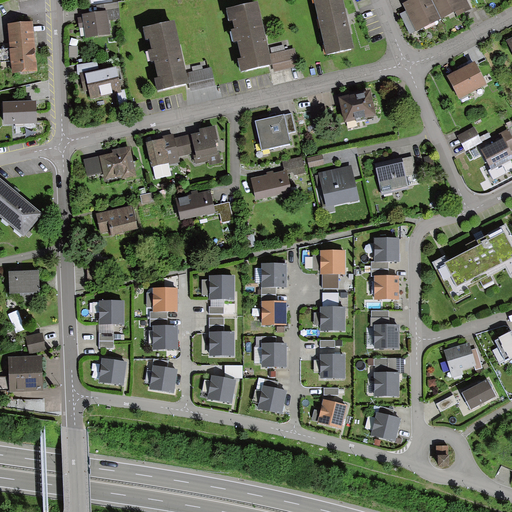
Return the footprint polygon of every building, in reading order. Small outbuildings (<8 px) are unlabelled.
[(313,0),(327,57),(355,50),(343,0),(313,0)] [(412,0),(404,4),(403,5),(417,32),(455,13),(457,17),(472,10),(467,0),(412,0)] [(118,3),(99,6),(100,13),(107,12),(109,21),(120,19),(118,3)] [(241,73),(273,66),(270,54),(259,3),(226,10),(229,24),(233,23),(234,31),(231,31),(234,44),(238,43),(242,60),(238,61),(241,73)] [(100,13),(82,15),(82,18),(78,18),(79,29),(84,28),(86,38),(111,35),(109,21),(107,12),(100,13)] [(416,32),(406,12),(400,15),(410,35),(416,32)] [(158,93),(190,86),(187,73),(175,22),(143,30),(146,43),(149,42),(151,50),(148,51),(151,63),(155,63),(159,79),(155,80),(158,93)] [(33,23),(8,25),(12,75),(38,73),(33,23)] [(78,46),(69,47),(69,58),(78,58),(78,46)] [(295,48),(270,54),(273,66),(275,73),(299,67),(295,48)] [(96,72),(99,71),(97,62),(77,66),(77,76),(81,75),(80,73),(96,70),(96,72)] [(96,70),(80,73),(81,75),(84,92),(89,91),(91,100),(117,94),(122,93),(121,91),(116,67),(99,71),(96,72),(96,70)] [(212,68),(187,73),(190,86),(191,92),(216,86),(212,68)] [(450,80),(461,100),(485,88),(474,68),(450,80)] [(122,93),(117,94),(120,107),(128,105),(125,90),(121,91),(122,93)] [(342,103),(347,125),(375,118),(369,96),(342,103)] [(13,103),(14,126),(37,125),(36,102),(13,103)] [(330,126),(326,110),(314,113),(317,129),(330,126)] [(256,122),(262,150),(290,144),(288,133),(295,132),(291,114),(256,122)] [(220,142),(216,127),(198,132),(199,135),(185,138),(190,157),(197,155),(199,166),(210,163),(211,167),(225,164),(223,153),(218,154),(216,143),(220,142)] [(460,140),(466,152),(481,144),(475,132),(460,140)] [(483,157),(492,173),(511,162),(511,157),(509,152),(511,151),(511,138),(509,133),(494,141),(498,148),(483,157)] [(164,144),(148,147),(156,181),(170,178),(168,167),(181,164),(180,159),(189,157),(185,138),(175,140),(174,135),(163,138),(164,144)] [(103,174),(105,181),(121,177),(122,180),(137,177),(130,147),(112,151),(113,154),(84,160),(87,177),(103,174)] [(377,169),(384,196),(409,190),(406,178),(418,175),(414,156),(402,159),(403,163),(393,166),(377,169)] [(434,156),(427,158),(429,169),(436,168),(434,156)] [(305,173),(302,157),(283,161),(285,170),(287,170),(288,172),(294,171),(295,175),(305,173)] [(324,166),(322,159),(309,161),(311,169),(324,166)] [(267,174),(251,178),(256,199),(292,191),(288,172),(287,170),(274,173),(274,171),(269,172),(266,173),(267,174)] [(321,178),(328,208),(358,202),(351,171),(347,172),(321,178)] [(0,218),(24,239),(43,216),(0,180),(0,218)] [(177,201),(182,222),(218,215),(213,193),(199,196),(199,193),(192,195),(193,198),(177,201)] [(217,208),(222,226),(233,223),(229,205),(217,208)] [(100,217),(104,234),(110,233),(112,238),(138,232),(133,210),(100,217)] [(444,256),(433,262),(455,302),(472,292),(468,286),(479,280),(482,286),(495,279),(492,272),(506,266),(511,276),(511,275),(511,236),(506,225),(480,238),(467,245),(469,250),(449,261),(447,261),(444,256)] [(398,242),(373,241),(373,265),(397,266),(398,242)] [(345,253),(321,253),(320,276),(345,277),(345,253)] [(286,267),(261,266),(261,290),(285,291),(286,267)] [(9,273),(10,295),(40,294),(39,271),(9,273)] [(236,279),(211,279),(211,303),(235,303),(236,279)] [(397,280),(373,279),(372,303),(397,304),(397,280)] [(180,291),(155,291),(155,315),(181,315),(180,291)] [(125,303),(101,303),(101,327),(126,327),(125,303)] [(285,305),(261,304),(260,327),(285,328),(285,305)] [(7,311),(20,327),(28,320),(15,305),(7,311)] [(345,311),(320,310),(320,333),(344,334),(345,311)] [(373,311),(373,326),(392,326),(392,311),(373,311)] [(398,328),(374,328),(373,351),(397,352),(398,328)] [(154,329),(154,353),(177,353),(177,329),(154,329)] [(511,332),(496,340),(507,362),(511,359),(511,332)] [(43,333),(26,337),(30,354),(47,350),(43,333)] [(233,335),(209,335),(209,358),(233,358),(233,335)] [(285,346),(261,346),(260,369),(285,370),(285,346)] [(469,346),(446,353),(455,380),(463,378),(461,372),(475,367),(477,372),(483,370),(476,350),(471,352),(469,346)] [(43,356),(8,357),(9,377),(0,377),(0,391),(10,392),(10,394),(44,392),(43,356)] [(345,359),(321,358),(320,381),(345,382),(345,359)] [(377,372),(399,372),(399,359),(377,359),(377,372)] [(125,364),(100,360),(96,383),(120,387),(125,364)] [(178,373),(154,368),(149,391),(174,396),(178,373)] [(398,376),(374,375),(373,398),(397,399),(398,376)] [(235,382),(210,378),(206,401),(230,405),(235,382)] [(498,398),(489,382),(464,395),(473,412),(498,398)] [(286,393),(262,387),(256,410),(280,416),(286,393)] [(346,408),(322,402),(316,425),(340,431),(346,408)] [(399,421),(375,415),(369,438),(393,444),(399,421)] [(440,471),(452,471),(451,445),(439,445),(440,471)]
